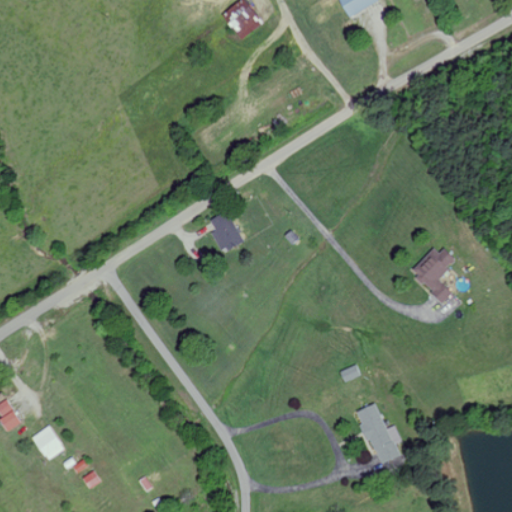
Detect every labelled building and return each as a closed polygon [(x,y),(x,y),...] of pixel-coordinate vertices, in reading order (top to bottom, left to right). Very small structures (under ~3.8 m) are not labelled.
[(238,39),(261,25),(246,0),(241,0),(222,11),(238,39)] [(339,0),(346,16),(378,2),(377,0),(339,0)] [(223,252),(244,240),(227,209),(209,219),(215,230),(211,232),(223,252)] [(411,270),(440,303),(452,293),(438,277),(456,261),(441,244),(411,270)] [(361,374),(356,364),(340,371),(344,381),(361,374)] [(0,402),(0,416),(1,418),(0,418),(0,421),(5,431),(20,423),(8,399),(0,402)] [(401,455),(396,443),(403,441),(396,424),(387,428),(376,402),(355,411),(367,441),(371,439),(381,463),(401,455)] [(33,435),(44,460),(63,451),(52,426),(33,435)] [(101,482),(94,470),(83,477),(89,488),(101,482)]
